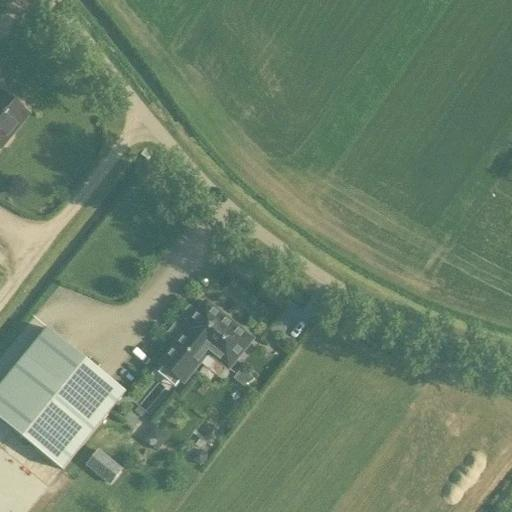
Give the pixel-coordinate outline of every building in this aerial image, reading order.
[(2,94),(0,97),(0,147),(27,113),(22,110),(22,106),(17,102),(13,102),(2,94)] [(325,305),(312,297),(305,308),(317,316),(325,305)] [(205,301),(178,333),(182,336),(158,364),(182,385),(208,354),(228,371),(252,341),(205,301)] [(291,335),(305,317),(294,308),(280,327),(291,335)] [(0,391),(0,418),(65,471),(127,393),(49,330),(0,391)] [(250,378),(241,371),(233,380),(242,388),(250,378)] [(154,427),(143,441),(157,452),(168,438),(154,427)] [(199,453),(195,455),(193,461),(198,464),(204,463),(205,457),(199,453)]
